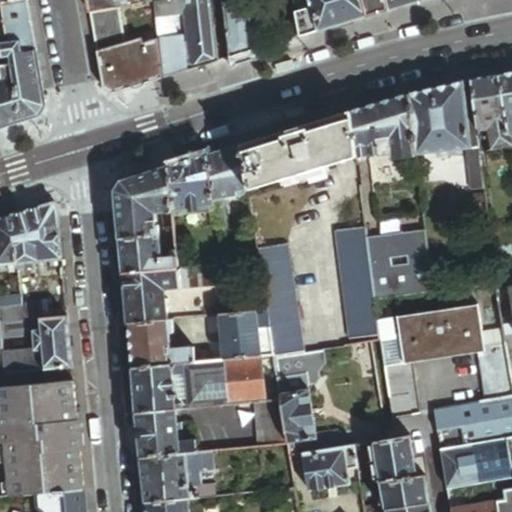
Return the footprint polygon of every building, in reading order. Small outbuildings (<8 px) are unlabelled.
[(45,105),(26,0),(22,0),(1,4),(6,36),(0,37),(0,58),(3,59),(9,57),(10,65),(0,67),(0,128),(39,116),(45,105)] [(142,0),(88,0),(91,12),(91,13),(119,8),(144,4),(143,2),(142,0)] [(166,0),(154,2),(156,17),(175,15),(185,13),(190,44),(185,44),(187,69),(217,60),(209,0),(166,0)] [(249,0),(223,0),(230,58),(255,50),(256,50),(249,0)] [(293,0),(301,37),(318,31),(309,0),(293,0)] [(367,17),(362,0),(309,0),(318,31),(367,17)] [(387,11),(384,0),(362,0),(367,17),(387,11)] [(384,0),(387,11),(412,3),(411,0),(384,0)] [(123,27),(119,8),(91,13),(94,32),(123,27)] [(156,17),(158,40),(178,37),(175,15),(156,17)] [(126,44),(123,27),(94,32),(98,52),(126,44)] [(164,79),(187,71),(187,69),(185,44),(184,37),(178,37),(158,40),(163,79),(164,79)] [(113,94),(163,79),(158,40),(145,45),(143,39),(126,44),(98,52),(105,90),(113,94)] [(511,76),(499,79),(507,138),(511,137),(511,76)] [(507,138),(499,79),(471,84),(477,131),(478,131),(489,130),(488,138),(490,149),(490,150),(508,147),(507,138)] [(463,87),(463,85),(416,94),(408,96),(416,158),(467,151),(470,151),(463,87)] [(471,85),(463,87),(470,151),(478,150),(471,85)] [(416,158),(408,96),(350,113),(357,161),(391,156),(392,161),(416,158)] [(357,161),(350,113),(241,147),(249,192),(249,197),(357,161)] [(480,150),(490,149),(488,138),(489,130),(478,131),(480,150)] [(249,192),(241,147),(207,158),(213,204),(225,202),(237,200),(236,195),(249,192)] [(478,150),(470,151),(467,151),(472,193),(483,192),(478,150)] [(213,204),(207,158),(167,169),(172,215),(214,210),(213,204)] [(172,215),(167,169),(120,184),(114,194),(120,243),(152,239),(150,225),(156,224),(155,217),(162,217),(172,215)] [(225,202),(213,204),(214,210),(217,227),(229,226),(225,202)] [(15,217),(20,265),(62,260),(57,205),(15,217)] [(173,225),(172,215),(162,217),(163,226),(173,225)] [(0,267),(20,265),(15,217),(0,221),(0,267)] [(164,238),(175,237),(173,225),(163,226),(164,238)] [(378,322),(375,301),(367,240),(366,231),(334,235),(349,341),(380,338),(378,322)] [(426,233),(367,240),(375,301),(433,293),(426,233)] [(152,239),(120,243),(123,277),(179,271),(177,260),(172,261),(164,261),(163,260),(160,238),(152,239)] [(275,360),(306,355),(290,250),(258,253),(268,313),(274,357),(275,360)] [(200,280),(199,270),(184,271),(185,282),(200,280)] [(185,282),(184,271),(179,271),(123,277),(128,327),(169,322),(167,303),(162,304),(164,301),(165,298),(163,294),(162,293),(186,291),(185,282)] [(508,302),(506,291),(496,292),(498,304),(508,302)] [(480,308),(398,319),(403,360),(413,359),(479,350),(485,350),(483,333),(480,308)] [(25,310),(0,312),(1,325),(13,324),(26,323),(25,310)] [(228,362),(263,359),(258,313),(231,316),(224,317),(227,353),(228,362)] [(263,359),(274,357),(268,313),(258,313),(263,359)] [(68,319),(38,322),(39,332),(33,333),(34,338),(35,353),(41,352),(43,371),(73,368),(68,319)] [(398,319),(378,322),(380,338),(384,362),(384,363),(403,360),(398,319)] [(38,322),(26,323),(13,324),(15,339),(34,338),(33,333),(39,332),(38,322)] [(169,322),(128,327),(132,372),(173,368),(172,355),(169,322)] [(13,324),(1,325),(3,341),(15,339),(13,324)] [(503,330),(483,333),(485,350),(506,347),(504,340),(503,330)] [(511,383),(509,366),(506,347),(485,350),(479,350),(486,404),(511,399),(511,383)] [(4,356),(5,366),(6,375),(43,371),(41,352),(35,353),(4,356)] [(325,367),(323,352),(306,355),(275,360),(281,396),(309,392),(316,391),(320,386),(319,378),(325,367)] [(172,355),(173,368),(200,365),(199,353),(172,355)] [(199,353),(200,365),(216,363),(215,354),(199,353)] [(228,362),(227,353),(215,354),(216,363),(228,362)] [(281,396),(275,360),(274,357),(263,359),(228,362),(216,363),(200,365),(173,368),(176,406),(182,405),(183,412),(256,405),(282,402),(281,396)] [(403,360),(384,363),(389,399),(410,396),(413,417),(421,415),(413,359),(403,360)] [(176,406),(173,368),(132,372),(137,417),(177,413),(176,406)] [(85,491),(74,382),(16,388),(0,389),(0,393),(10,498),(41,495),(85,491)] [(317,443),(316,438),(309,392),(281,396),(282,402),(289,446),(289,447),(317,443)] [(391,420),(413,417),(410,396),(389,399),(391,420)] [(511,399),(486,404),(435,413),(441,451),(511,439),(511,399)] [(282,402),(256,405),(260,449),(289,446),(282,402)] [(177,413),(137,417),(138,429),(141,461),(186,457),(197,456),(196,442),(181,444),(179,431),(184,430),(183,424),(178,425),(177,413)] [(319,454),(342,450),(339,434),(316,438),(317,443),(319,454)] [(410,439),(386,443),(375,445),(376,450),(380,479),(381,484),(382,484),(418,479),(410,439)] [(511,439),(441,451),(448,491),(493,484),(511,481),(511,439)] [(304,456),(319,454),(317,443),(289,447),(291,458),(304,456)] [(363,453),(362,447),(355,448),(359,469),(361,487),(371,486),(374,485),(373,480),(367,480),(363,453)] [(359,469),(355,448),(342,450),(319,454),(304,456),(310,493),(350,486),(347,470),(359,469)] [(203,473),(217,472),(215,454),(201,455),(203,473)] [(203,473),(201,455),(197,456),(186,457),(189,491),(198,490),(200,487),(198,476),(196,473),(203,473)] [(189,491),(186,457),(141,461),(146,505),(189,501),(190,501),(190,496),(189,491)] [(386,511),(387,511),(430,505),(425,478),(418,479),(382,484),(386,511)] [(373,498),(371,486),(361,487),(363,500),(373,498)] [(198,500),(217,498),(215,488),(207,488),(198,495),(198,500)] [(86,511),(85,491),(41,495),(42,506),(48,511),(47,511),(86,511)] [(189,511),(189,501),(146,505),(146,511),(189,511)] [(511,511),(511,501),(496,505),(497,511),(511,511)]
